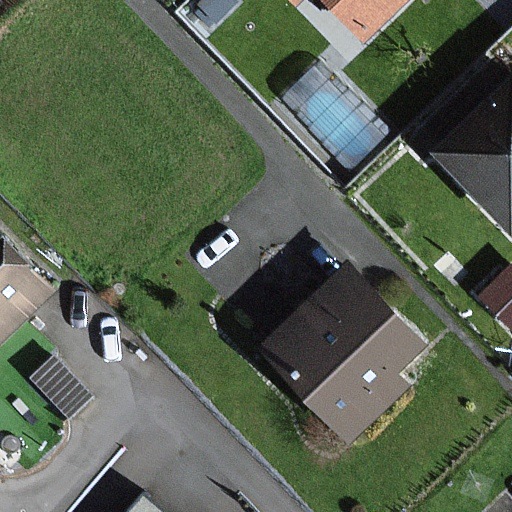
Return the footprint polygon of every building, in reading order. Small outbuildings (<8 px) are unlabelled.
[(344,0),(374,32),(408,0),(344,0)] [(292,112),(367,149),(387,109),(311,72),(292,112)] [(511,89),(449,148),(511,213),(511,89)] [(0,340),(55,289),(0,230),(0,340)] [(397,367),(429,336),(357,262),(274,343),(360,431),(411,381),(397,367)] [(511,271),(489,295),(511,317),(511,271)] [(167,511),(148,495),(133,511),(167,511)]
